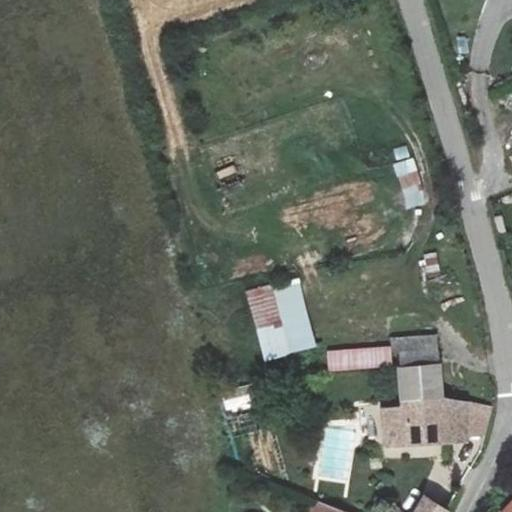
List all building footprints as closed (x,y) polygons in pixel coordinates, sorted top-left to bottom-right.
[(408,209),(428,203),(414,156),(394,162),(408,209)] [(250,293),(267,359),(315,347),(298,281),(250,293)] [(390,346),(326,350),(328,371),(392,366),(390,346)] [(391,378),(392,411),(439,412),(437,348),(402,352),(399,355),(400,378),(391,378)] [(256,382),(221,390),(226,412),(261,404),(256,382)] [(464,416),(439,412),(392,411),(381,410),(382,446),(412,447),(459,452),(464,416)] [(445,511),(446,511),(424,499),(416,511),(445,511)] [(334,511),(317,505),(313,503),(311,511),(334,511)]
